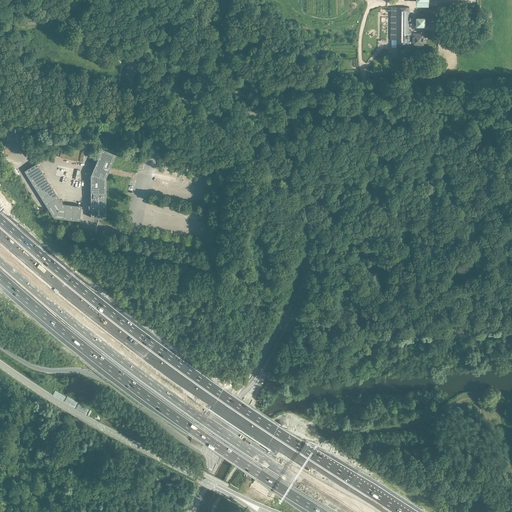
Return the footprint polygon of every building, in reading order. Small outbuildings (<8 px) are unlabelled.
[(397,7),(397,11),(397,40),(392,40),(392,47),(397,47),(409,48),(410,48),(410,46),(411,46),(413,44),(413,34),(411,32),(409,32),(409,7),(397,7)] [(425,17),(416,17),(416,25),(425,25),(425,17)] [(423,34),(413,34),(413,44),(422,44),(423,43),(423,34)] [(62,150),(61,157),(83,161),(86,144),(81,143),(80,147),(74,146),(74,150),(72,150),(71,152),(62,150)] [(106,178),(108,173),(109,170),(111,168),(116,155),(103,149),(101,153),(98,158),(96,165),(93,170),(91,175),(91,218),(100,219),(106,219),(106,178)] [(25,170),(34,185),(47,177),(38,162),(25,170)] [(48,207),(61,199),(47,177),(34,185),(48,207)] [(64,218),(65,203),(63,203),(61,199),(48,207),(54,217),(64,218)] [(82,204),(65,203),(64,218),(80,220),(82,204)]
